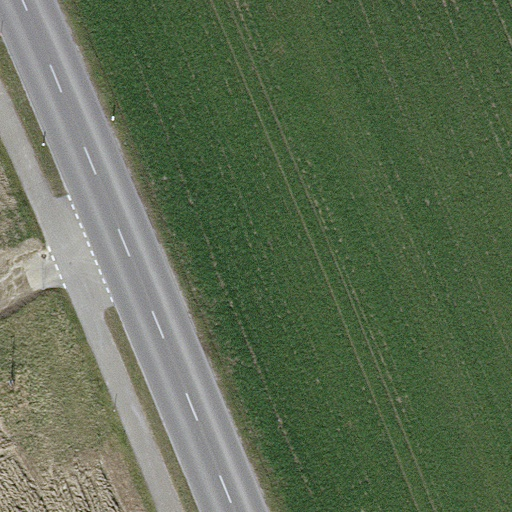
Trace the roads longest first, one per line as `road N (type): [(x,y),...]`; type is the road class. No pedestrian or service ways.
road 1 (tertiary): [(40,0),(127,171),(259,511)]
road 2 (track): [(0,305),(151,234)]
